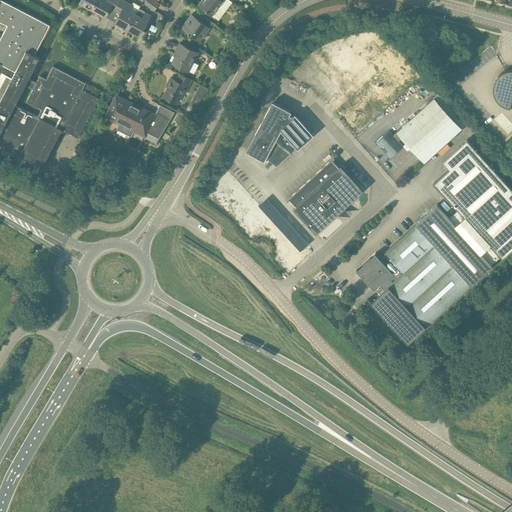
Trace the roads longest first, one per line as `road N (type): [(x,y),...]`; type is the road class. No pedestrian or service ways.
road 1 (primary): [(511,510),(322,382),(148,286)]
road 2 (primary): [(81,354),(110,329),(143,327),(417,486)]
road 3 (unclassified): [(405,511),(81,354)]
road 4 (unclassified): [(429,438),(344,368),(242,258),(160,209)]
road 5 (primary): [(139,302),(417,486)]
road 6 (unknown): [(276,294),(381,188),(310,105)]
road 7 (residential): [(160,209),(253,49),(307,0)]
road 8 (motorway): [(0,504),(11,471),(81,354)]
road 9 (residential): [(49,3),(145,50),(174,0)]
road 10 (motorway): [(65,344),(0,455)]
